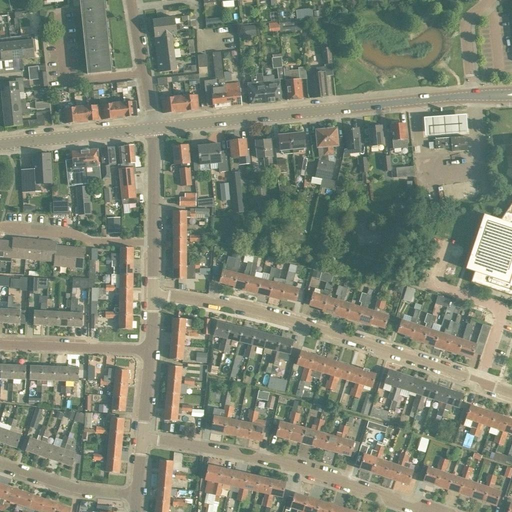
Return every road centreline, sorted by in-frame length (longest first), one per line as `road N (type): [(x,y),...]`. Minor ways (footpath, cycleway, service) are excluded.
road 1 (residential): [(511,392),(237,307),(154,294)]
road 2 (secondary): [(153,129),(472,96)]
road 3 (residential): [(433,511),(294,465),(142,438)]
road 4 (secondary): [(0,144),(153,129)]
road 5 (residential): [(154,242),(1,227)]
road 6 (residential): [(149,351),(0,340)]
road 7 (residential): [(57,19),(63,79),(143,72)]
road 8 (residential): [(137,494),(0,464)]
